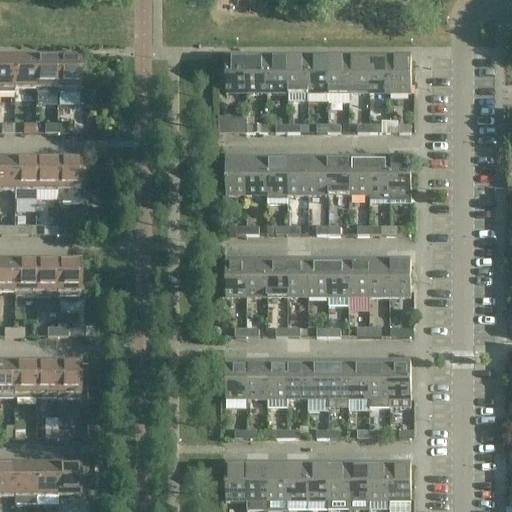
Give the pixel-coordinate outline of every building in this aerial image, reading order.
[(0,95),(14,96),(14,92),(14,60),(0,60),(0,95)] [(35,92),(35,60),(14,60),(14,92),(35,92)] [(57,96),(57,60),(35,60),(35,92),(35,96),(57,96)] [(79,96),(79,60),(57,60),(57,96),(79,96)] [(247,97),(247,60),(226,60),(226,97),(247,97)] [(268,97),(268,60),(247,60),(247,97),(268,97)] [(288,97),(288,60),(268,60),(268,97),(288,97)] [(308,97),(308,60),(288,60),(288,97),(308,97)] [(329,97),(329,60),(308,60),(308,97),(329,97)] [(349,97),(349,60),(329,60),(329,97),(349,97)] [(370,97),(370,60),(349,60),(349,97),(370,97)] [(390,97),(390,60),(370,60),(370,97),(390,97)] [(411,97),(411,60),(390,60),(390,97),(411,97)] [(14,136),(14,127),(1,127),(1,136),(14,136)] [(57,136),(57,127),(44,127),(44,136),(57,136)] [(67,136),(67,127),(57,127),(57,136),(67,136)] [(0,193),(14,194),(14,162),(0,162),(0,193)] [(35,194),(35,162),(14,162),(14,194),(35,194)] [(57,194),(57,162),(35,162),(35,194),(57,194)] [(79,198),(79,162),(57,162),(57,194),(57,198),(79,198)] [(247,199),(247,162),(226,162),(226,199),(247,199)] [(267,199),(267,162),(247,162),(247,199),(267,199)] [(288,199),(288,162),(267,162),(267,199),(288,199)] [(308,199),(308,162),(288,162),(288,199),(308,199)] [(329,199),(329,162),(308,162),(308,199),(329,199)] [(349,199),(349,162),(329,162),(329,199),(349,199)] [(369,199),(369,162),(349,162),(349,199),(369,199)] [(390,207),(390,162),(369,162),(369,199),(369,207),(390,207)] [(411,207),(411,162),(390,162),(390,207),(411,207)] [(14,238),(14,229),(1,229),(1,238),(14,238)] [(26,238),(26,229),(14,229),(14,238),(26,238)] [(57,238),(57,229),(43,229),(43,238),(57,238)] [(75,238),(75,229),(58,229),(57,229),(57,238),(75,238)] [(248,238),(248,230),(236,230),(236,238),(248,238)] [(260,238),(260,230),(248,230),(248,238),(260,238)] [(288,238),(288,230),(276,230),(276,238),(288,238)] [(300,238),(300,230),(288,230),(288,238),(300,238)] [(329,238),(329,230),(317,230),(317,238),(329,238)] [(341,238),(341,230),(329,230),(329,238),(341,238)] [(370,238),(370,230),(358,230),(358,238),(370,238)] [(382,238),(382,230),(370,230),(370,238),(382,238)] [(411,238),(411,230),(399,230),(399,238),(411,238)] [(0,295),(14,296),(14,264),(0,264),(0,295)] [(35,300),(35,264),(14,264),(14,296),(14,300),(35,300)] [(57,300),(57,264),(35,264),(35,300),(57,300)] [(79,300),(79,264),(57,264),(57,300),(79,300)] [(247,301),(247,264),(226,264),(226,301),(247,301)] [(267,301),(267,264),(247,264),(247,301),(267,301)] [(288,301),(288,264),(267,264),(267,301),(288,301)] [(308,301),(308,264),(288,264),(288,301),(308,301)] [(328,301),(329,264),(308,264),(308,301),(328,301)] [(349,301),(349,264),(329,264),(328,301),(349,301)] [(369,301),(369,264),(349,264),(349,301),(369,301)] [(390,301),(390,264),(369,264),(369,301),(390,301)] [(411,301),(411,264),(390,264),(390,301),(411,301)] [(14,340),(14,331),(3,331),(3,340),(14,340)] [(24,340),(24,331),(14,331),(14,340),(24,340)] [(57,340),(57,331),(47,331),(47,340),(57,340)] [(67,340),(67,331),(57,331),(57,340),(67,340)] [(247,340),(247,332),(235,332),(235,341),(247,340)] [(259,340),(259,332),(247,332),(247,340),(259,340)] [(288,340),(288,332),(276,332),(276,340),(288,340)] [(300,340),(300,332),(288,332),(288,340),(300,340)] [(329,340),(329,332),(317,332),(317,340),(329,340)] [(341,340),(341,332),(329,332),(329,340),(341,340)] [(369,340),(369,332),(357,332),(357,340),(369,340)] [(381,340),(381,332),(369,332),(369,340),(381,340)] [(411,340),(411,332),(399,332),(399,340),(411,340)] [(0,401),(14,402),(14,366),(0,366),(0,401)] [(35,402),(35,366),(14,366),(14,402),(35,402)] [(57,402),(57,366),(35,366),(35,402),(57,402)] [(79,402),(79,366),(57,366),(57,402),(79,402)] [(247,403),(247,366),(226,366),(226,403),(247,403)] [(267,403),(267,366),(247,366),(247,403),(267,403)] [(288,403),(288,366),(267,366),(267,403),(288,403)] [(308,403),(308,366),(288,366),(288,403),(308,403)] [(329,402),(329,366),(308,366),(308,403),(329,402)] [(349,402),(349,366),(329,366),(329,402),(349,402)] [(369,402),(369,366),(349,366),(349,402),(369,402)] [(390,411),(390,366),(369,366),(369,402),(369,411),(390,411)] [(411,400),(411,366),(390,366),(390,411),(415,411),(415,400),(411,400)] [(14,441),(14,433),(6,433),(6,441),(14,441)] [(24,442),(24,433),(14,433),(14,441),(14,442),(24,442)] [(57,442),(57,433),(44,433),(44,442),(57,442)] [(70,442),(70,433),(57,433),(57,442),(70,442)] [(247,442),(247,434),(235,434),(235,442),(247,442)] [(259,442),(259,434),(247,434),(247,442),(259,442)] [(288,442),(288,434),(276,434),(276,442),(288,442)] [(300,442),(300,434),(288,434),(288,442),(300,442)] [(329,442),(329,434),(317,434),(317,442),(329,442)] [(341,442),(341,434),(329,434),(329,442),(341,442)] [(369,442),(369,434),(357,434),(357,442),(369,442)] [(381,442),(381,434),(369,434),(369,442),(381,442)] [(415,442),(415,434),(399,434),(399,442),(415,442)] [(0,499),(14,499),(14,468),(0,468),(0,499)] [(35,499),(35,468),(14,468),(14,499),(35,499)] [(57,499),(57,468),(35,468),(35,499),(57,499)] [(79,503),(79,468),(57,468),(57,499),(57,503),(79,503)] [(247,504),(247,468),(226,468),(226,505),(247,504)] [(267,505),(267,468),(247,468),(247,504),(267,505)] [(288,505),(288,468),(267,468),(267,505),(288,505)] [(308,505),(308,468),(288,468),(288,505),(308,505)] [(329,505),(329,468),(308,468),(308,505),(329,505)] [(349,505),(349,468),(329,468),(329,505),(349,505)] [(369,505),(369,468),(349,468),(349,505),(369,505)] [(389,511),(390,505),(390,468),(369,468),(369,505),(369,511),(389,511)] [(411,505),(411,468),(390,468),(390,505),(411,505)]
